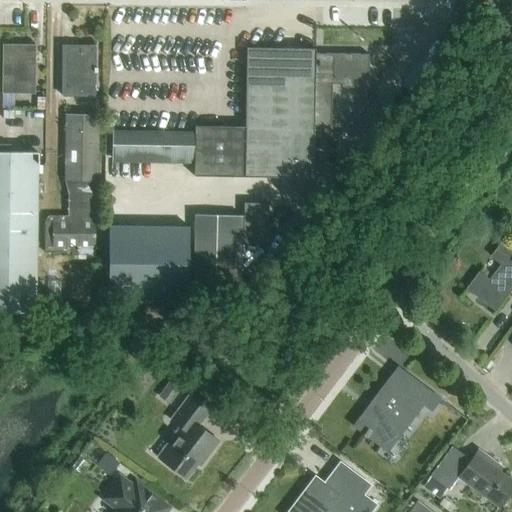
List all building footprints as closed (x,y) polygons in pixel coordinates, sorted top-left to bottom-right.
[(33,93),(34,46),(2,45),(2,93),(33,93)] [(62,46),(61,96),(94,97),(95,71),(97,71),(97,68),(95,67),(95,46),(62,46)] [(314,135),(330,135),(331,135),(331,85),(342,85),(342,88),(368,88),(368,86),(369,56),(315,55),(315,51),(247,50),(246,127),(195,126),(194,176),(245,177),(245,178),(313,179),(313,156),(314,135)] [(98,183),(99,115),(83,115),(80,115),(64,114),(63,182),(64,182),(67,195),(67,216),(47,216),(44,221),(44,251),(64,252),(64,255),(74,255),(74,258),(95,258),(95,222),(97,222),(98,183)] [(193,131),(110,130),(110,162),(193,164),(193,131)] [(37,153),(0,153),(0,313),(36,314),(37,153)] [(268,179),(244,179),(243,244),(267,244),(268,179)] [(242,216),(193,215),(191,301),(240,302),(242,216)] [(189,227),(108,226),(107,299),(188,300),(189,227)] [(511,250),(503,243),(492,258),(502,266),(491,280),(481,272),(468,289),(498,312),(511,293),(511,250)] [(181,384),(170,376),(155,396),(165,404),(181,384)] [(431,412),(440,401),(416,383),(408,393),(390,380),(354,428),(382,448),(400,425),(405,429),(422,406),(431,412)] [(207,457),(218,442),(198,427),(212,408),(193,393),(171,422),(181,429),(158,459),(185,480),(204,455),(207,457)] [(479,451),(471,462),(452,448),(430,477),(431,478),(447,490),(449,491),(452,487),(459,478),(500,509),(511,492),(511,482),(499,473),(502,469),(479,451)] [(116,462),(102,451),(92,464),(105,475),(116,462)] [(370,487),(340,465),(324,486),(315,479),(289,511),(370,511),(375,506),(362,497),(370,487)] [(440,500),(447,490),(431,478),(424,488),(440,500)] [(119,510),(117,511),(165,511),(168,509),(137,486),(134,490),(120,480),(105,500),(119,510)] [(428,511),(417,503),(410,511),(428,511)]
